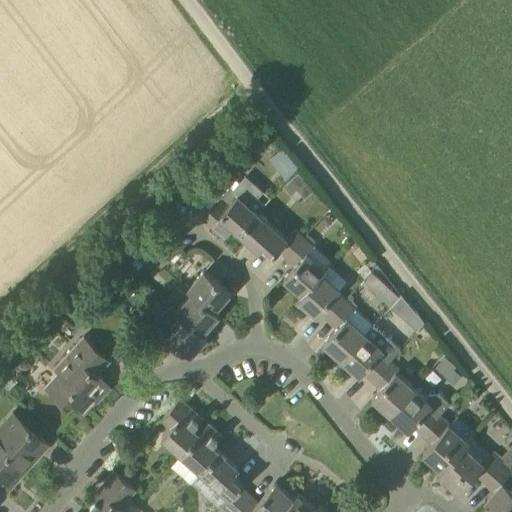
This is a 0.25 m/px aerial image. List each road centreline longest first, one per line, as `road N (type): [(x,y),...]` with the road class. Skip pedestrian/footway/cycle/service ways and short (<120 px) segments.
road 1 (unclassified): [(511,416),(188,0)]
road 2 (track): [(259,89),(0,332)]
road 3 (residential): [(51,511),(76,481),(84,454),(147,381),(194,371)]
road 4 (residential): [(402,492),(301,370),(256,348)]
road 5 (residential): [(256,348),(249,278),(178,219)]
road 6 (residential): [(194,371),(283,452)]
